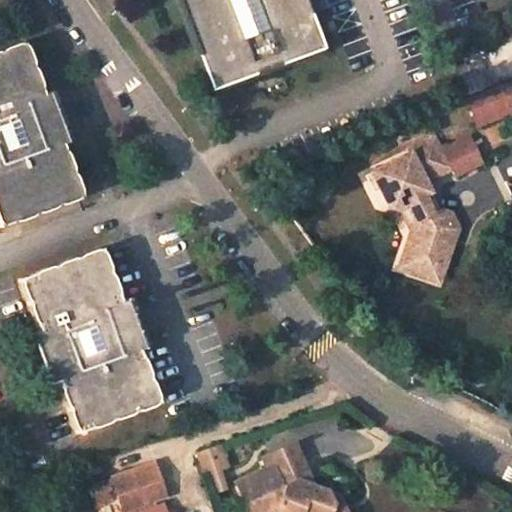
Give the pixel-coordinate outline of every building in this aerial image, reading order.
[(174,0),(207,88),(318,48),(300,0),(174,0)] [(0,225),(13,220),(16,222),(27,218),(28,215),(36,211),(38,213),(52,208),(52,206),(80,195),(75,184),(61,144),(69,141),(58,113),(50,90),(41,93),(23,43),(0,51),(0,225)] [(487,85),(479,61),(455,70),(464,93),(487,85)] [(511,79),(500,84),(464,95),(472,122),(509,111),(506,104),(511,102),(511,79)] [(443,149),(437,134),(414,146),(410,152),(373,171),(382,188),(390,206),(397,208),(409,202),(416,221),(413,230),(405,257),(437,267),(448,237),(456,240),(460,227),(452,212),(441,208),(432,192),(426,195),(423,178),(426,178),(453,171),(443,149)] [(469,136),(443,149),(453,171),(454,174),(481,161),(469,136)] [(382,188),(373,171),(366,175),(376,192),(382,188)] [(409,202),(397,208),(413,230),(416,221),(409,202)] [(437,267),(405,257),(400,269),(441,283),(456,240),(448,237),(437,267)] [(26,332),(45,384),(57,380),(60,388),(56,392),(60,403),(65,404),(67,409),(68,411),(65,413),(73,430),(90,425),(94,426),(106,419),(115,415),(117,416),(124,413),(128,411),(157,400),(151,383),(139,346),(144,345),(135,318),(126,294),(118,296),(99,247),(76,256),(71,254),(60,258),(60,262),(48,267),(44,264),(33,269),(31,273),(17,278),(19,284),(18,286),(21,296),(24,297),(28,308),(26,310),(30,319),(32,319),(35,329),(26,332)] [(292,471),(308,464),(300,448),(295,437),(272,448),(277,459),(274,460),(285,482),(288,481),(289,480),(292,471)] [(213,445),(198,461),(216,477),(230,460),(213,445)] [(279,509),(285,511),(348,511),(341,496),(336,499),(331,487),(327,485),(316,481),(312,480),(313,476),(310,470),(308,464),(292,471),(289,480),(288,481),(285,482),(274,460),(277,459),(272,448),(262,452),(268,464),(236,479),(251,511),(271,511),(272,511),(273,511),(277,509),(278,509),(279,509)] [(159,511),(157,505),(155,499),(163,496),(167,495),(156,463),(152,464),(113,479),(124,511),(159,511)] [(341,496),(337,490),(331,487),(336,499),(341,496)] [(168,511),(166,502),(157,505),(159,511),(168,511)]
